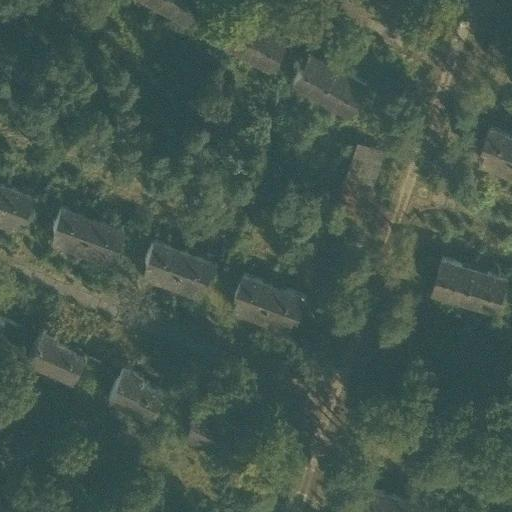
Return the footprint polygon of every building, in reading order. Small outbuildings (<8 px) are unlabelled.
[(156,0),(155,3),(185,20),(195,0),(156,0)] [(511,1),(509,0),(506,0),(489,50),(510,58),(511,58),(511,1)] [(223,2),(207,32),(237,49),(252,23),(241,17),(243,13),(223,2)] [(263,29),(252,23),(237,49),(267,66),(284,36),(265,25),(263,29)] [(325,59),(307,49),(290,79),(320,95),(334,70),(323,63),(325,59)] [(510,58),(489,50),(485,62),(506,69),(510,58)] [(334,70),(320,95),(350,112),(366,82),(349,73),(347,77),(334,70)] [(511,160),(511,133),(490,125),(482,144),(486,146),(481,160),(508,170),(511,160)] [(358,141),(335,208),(339,209),(359,216),(360,217),(383,150),(358,141)] [(30,193),(0,181),(0,218),(13,223),(18,211),(22,213),(30,193)] [(46,181),(35,212),(45,216),(57,185),(46,181)] [(90,215),(58,203),(50,223),(55,225),(50,238),(78,248),(90,215)] [(359,216),(339,209),(335,219),(355,226),(359,216)] [(122,227),(90,215),(78,248),(105,258),(109,246),(114,247),(122,227)] [(137,216),(126,247),(137,251),(148,220),(137,216)] [(182,249),(150,238),(143,257),(147,259),(143,272),(170,282),(182,249)] [(214,261),(182,249),(170,282),(197,292),(202,280),(207,281),(214,261)] [(230,250),(218,280),(229,285),(241,254),(230,250)] [(461,261),(441,255),(432,289),(465,298),(473,269),(460,266),(461,261)] [(486,273),(473,269),(465,298),(498,308),(507,274),(488,269),(486,273)] [(274,283),(242,272),(235,292),(239,293),(234,305),(262,316),(274,283)] [(511,280),(503,311),(511,313),(511,280)] [(306,295),(274,283),(262,316),(289,326),(294,314),(298,315),(306,295)] [(31,323),(21,319),(12,339),(21,343),(31,323)] [(83,352),(54,339),(56,334),(39,327),(26,358),(70,378),(83,352)] [(412,334),(391,327),(387,337),(409,344),(412,334)] [(409,344),(387,337),(375,372),(400,381),(412,346),(409,344)] [(102,355),(93,375),(103,380),(112,360),(102,355)] [(163,389),(135,377),(137,371),(121,364),(107,394),(152,415),(163,389)] [(396,392),(371,384),(359,418),(384,427),(396,392)] [(183,391),(174,411),(185,416),(193,396),(183,391)] [(218,408),(201,400),(188,431),(234,451),(244,426),(215,414),(218,408)] [(390,511),(395,492),(362,484),(357,504),(363,505),(361,511),(390,511)] [(441,485),(434,511),(447,511),(453,489),(441,485)] [(425,511),(428,500),(395,492),(390,511),(425,511)]
